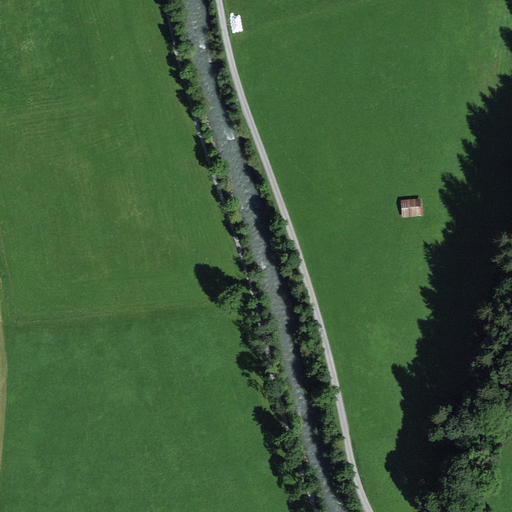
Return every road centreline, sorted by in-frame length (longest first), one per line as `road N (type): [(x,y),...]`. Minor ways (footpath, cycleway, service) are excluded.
road 1 (track): [(368,511),(309,285),(241,100),(218,0)]
road 2 (track): [(163,0),(260,324)]
